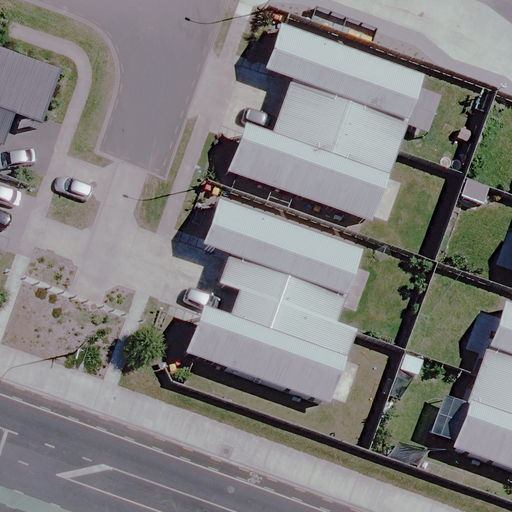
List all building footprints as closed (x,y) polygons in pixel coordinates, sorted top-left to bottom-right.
[(423,78),(280,27),(265,70),(291,79),(280,108),(397,150),(423,78)] [(0,147),(3,149),(14,119),(43,129),(61,79),(0,56),(0,147)] [(370,223),(397,150),(280,108),(270,136),(245,127),(228,172),(370,223)] [(359,251),(217,200),(201,244),(231,255),(220,282),(238,289),(333,323),(359,251)] [(333,323),(238,289),(227,318),(203,309),(187,354),(326,404),(353,330),(333,323)] [(511,306),(503,303),(476,377),(511,389),(511,306)] [(511,389),(476,377),(450,448),(511,469),(511,389)]
